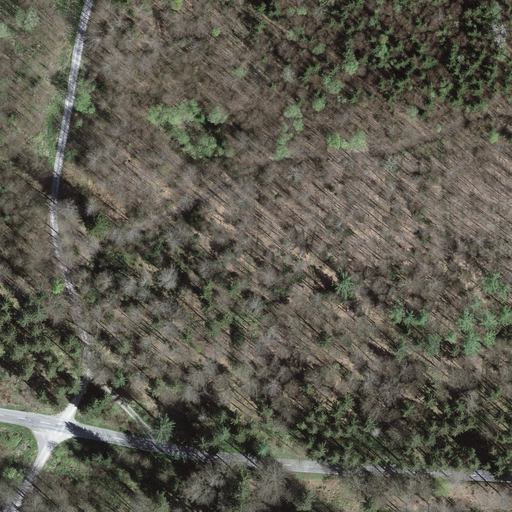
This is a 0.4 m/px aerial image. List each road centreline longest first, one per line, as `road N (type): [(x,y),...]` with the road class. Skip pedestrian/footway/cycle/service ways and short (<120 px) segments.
road 1 (track): [(18,511),(19,495),(88,364),(51,209),(92,0)]
road 2 (tertiary): [(511,473),(263,466),(0,418)]
